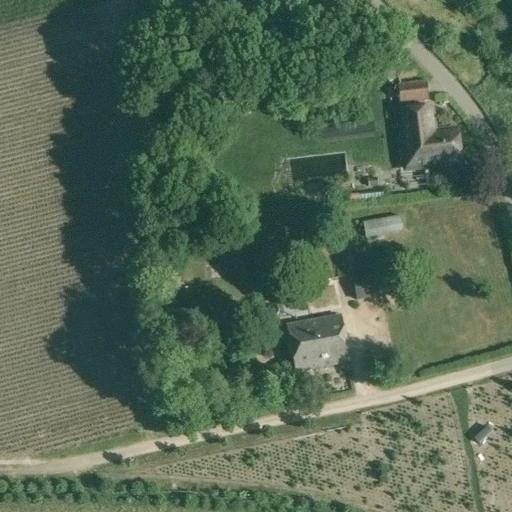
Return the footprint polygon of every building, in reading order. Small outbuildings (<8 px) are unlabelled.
[(230,4),(231,18),(260,15),(259,1),(230,4)] [(398,84),(400,105),(429,102),(426,81),(398,84)] [(433,107),(398,112),(403,157),(423,155),(424,169),(461,165),(456,129),(436,131),(433,107)] [(399,218),(362,224),(364,238),(401,231),(399,218)] [(301,234),(310,284),(336,279),(328,229),(301,234)] [(353,276),(358,301),(393,295),(389,270),(353,276)] [(350,363),(342,316),(287,326),(295,373),(350,363)]
